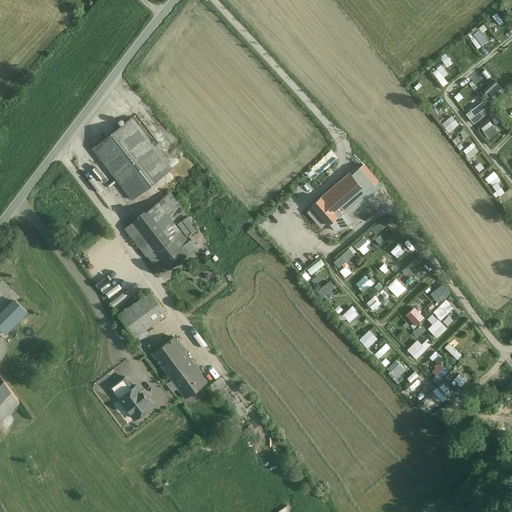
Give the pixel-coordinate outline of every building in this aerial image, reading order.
[(479,29),(469,35),(476,48),(486,42),(479,29)] [(455,57),(459,65),(467,61),(463,53),(455,57)] [(443,76),(447,73),(441,64),(431,71),(441,86),(447,82),(443,76)] [(463,107),(466,104),(458,94),(454,97),(463,107)] [(97,144),(136,195),(175,165),(136,114),(97,144)] [(446,132),(457,125),(451,115),(440,121),(446,132)] [(490,120),(479,126),(486,139),(497,133),(490,120)] [(471,142),(461,150),(469,158),(478,151),(471,142)] [(382,183),(363,161),(314,201),(320,209),(313,214),(322,225),(329,219),(330,221),(333,218),(340,226),(353,215),(349,210),(382,183)] [(493,170),(485,177),(492,185),(500,179),(493,170)] [(186,205),(173,188),(129,221),(158,260),(164,256),(171,267),(200,245),(192,234),(202,226),(192,212),(182,220),(176,212),(186,205)] [(375,233),(389,220),(384,215),(370,228),(375,233)] [(369,249),(365,244),(368,242),(364,235),(353,241),(361,254),(369,249)] [(347,246),(332,261),(338,267),(353,252),(347,246)] [(382,272),(390,265),(383,256),(375,264),(382,272)] [(346,264),(349,269),(362,263),(360,257),(346,264)] [(413,257),(401,269),(406,275),(419,263),(413,257)] [(311,275),(324,264),(320,258),(306,268),(311,275)] [(345,265),(339,270),(344,277),(350,271),(345,265)] [(310,281),(315,286),(322,277),(317,272),(310,281)] [(360,291),(371,284),(365,275),(354,281),(360,291)] [(386,285),(396,296),(406,288),(396,277),(386,285)] [(314,290),(324,302),(338,291),(328,279),(314,290)] [(440,282),(427,295),(435,304),(449,292),(440,282)] [(171,309),(153,286),(123,308),(140,332),(171,309)] [(33,295),(26,288),(8,306),(16,313),(33,295)] [(365,303),(373,310),(381,302),(372,294),(365,303)] [(440,320),(453,306),(444,298),(432,311),(440,320)] [(340,315),(348,322),(358,312),(350,304),(340,315)] [(413,305),(404,314),(414,324),(423,316),(413,305)] [(432,323),(427,328),(435,337),(446,328),(432,312),(426,317),(432,323)] [(400,340),(409,332),(400,323),(391,331),(400,340)] [(412,331),(416,336),(426,329),(421,324),(412,331)] [(367,329),(357,338),(365,348),(376,338),(367,329)] [(174,334),(150,351),(170,377),(165,381),(172,390),(177,386),(185,397),(208,380),(174,334)] [(422,342),(427,348),(432,343),(427,337),(422,342)] [(415,359),(426,348),(417,339),(406,349),(415,359)] [(372,353),(376,358),(390,347),(385,342),(372,353)] [(396,383),(402,378),(399,374),(405,369),(396,359),(384,368),(396,383)] [(410,382),(418,375),(414,370),(406,377),(410,382)] [(230,381),(224,373),(210,383),(216,392),(230,381)] [(149,404),(126,375),(107,389),(131,418),(149,404)] [(5,382),(0,387),(0,419),(1,421),(21,402),(5,382)] [(431,399),(434,396),(428,391),(418,404),(427,412),(435,402),(431,399)] [(15,426),(26,422),(24,418),(14,423),(15,426)]
